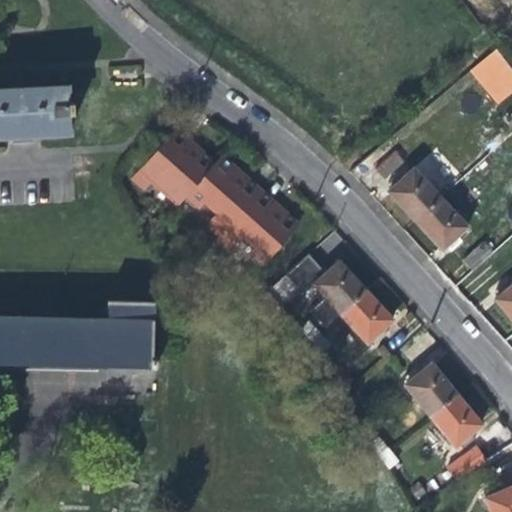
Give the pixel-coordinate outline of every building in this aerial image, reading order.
[(496,106),(511,93),(511,69),(495,48),(468,70),(496,106)] [(65,88),(0,91),(0,138),(67,136),(66,117),(71,117),(71,104),(66,105),(65,88)] [(222,255),(234,243),(238,239),(250,250),(247,254),(250,257),(276,235),(289,224),(275,211),(248,187),(216,158),(209,166),(196,155),(171,132),(126,179),(139,191),(144,184),(146,186),(150,181),(160,190),(159,192),(173,206),(182,196),(195,208),(199,204),(211,213),(207,218),(196,232),(222,255)] [(456,139),(469,153),(477,147),(465,133),(456,139)] [(469,153),(479,165),(486,159),(477,147),(469,153)] [(394,156),(373,172),(383,182),(403,165),(394,156)] [(491,164),(486,159),(479,165),(488,176),(497,170),(491,164)] [(400,210),(412,224),(438,200),(413,172),(387,195),(400,210)] [(456,197),(449,203),(459,215),(466,209),(456,197)] [(465,230),(438,200),(412,224),(427,240),(439,253),(465,230)] [(195,208),(207,218),(211,213),(199,204),(195,208)] [(294,228),(289,224),(276,235),(250,257),(260,266),(294,228)] [(234,243),(247,254),(250,250),(238,239),(234,243)] [(470,274),(489,257),(479,245),(459,262),(470,274)] [(312,287),(338,316),(363,293),(353,282),(337,264),(312,287)] [(284,274),(268,299),(294,285),(284,274)] [(507,318),(511,324),(511,286),(493,302),(507,318)] [(375,306),(363,293),(338,316),(365,346),(390,323),(375,306)] [(105,303),(105,322),(0,318),(0,365),(147,369),(148,370),(154,370),(154,362),(149,361),(151,304),(105,303)] [(326,347),(316,336),(309,343),(319,353),(326,347)] [(403,388),(427,418),(454,397),(440,380),(429,366),(403,388)] [(466,411),(454,397),(427,418),(452,449),(479,427),(466,411)] [(367,447),(377,459),(385,453),(376,441),(367,447)] [(453,484),(466,475),(482,465),(473,450),(445,472),(453,484)] [(394,464),(385,453),(377,459),(386,471),(394,464)] [(511,511),(511,487),(481,501),(486,511),(511,511)]
